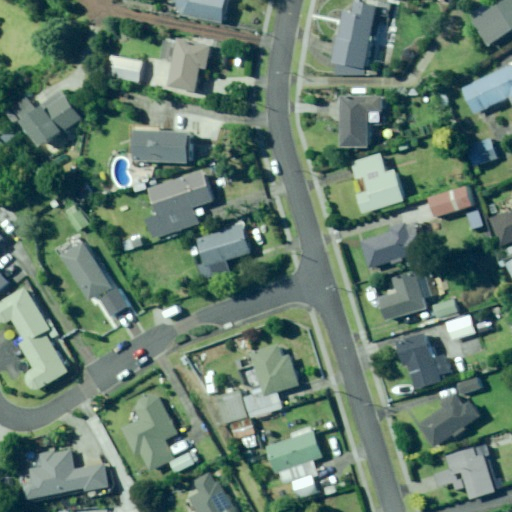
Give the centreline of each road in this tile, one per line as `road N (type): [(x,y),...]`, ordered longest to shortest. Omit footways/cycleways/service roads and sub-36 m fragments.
road 1 (residential): [(0,405),(23,418),(42,415),(176,330),(319,279)]
road 2 (residential): [(319,279),(276,113),(291,0)]
road 3 (residential): [(392,511),(319,279)]
